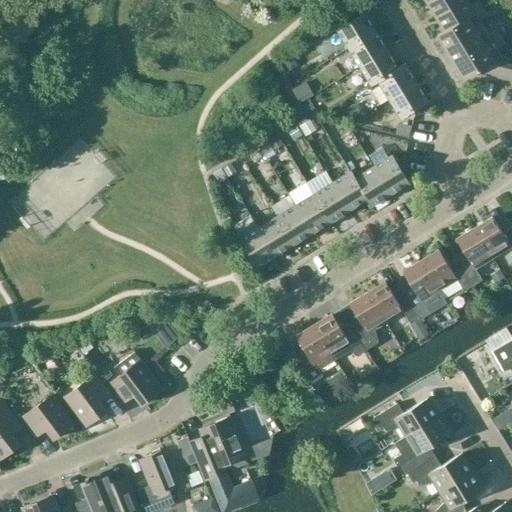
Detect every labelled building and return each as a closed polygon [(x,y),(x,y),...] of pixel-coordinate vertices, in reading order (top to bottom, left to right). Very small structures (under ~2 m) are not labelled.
[(431,0),(427,3),(435,17),(463,0),(431,0)] [(471,6),(466,0),(463,0),(435,17),(444,31),(482,9),(478,2),(471,6)] [(487,16),(482,9),(444,31),(437,36),(446,51),(484,28),(479,20),(487,16)] [(337,29),(348,48),(376,31),(364,12),(337,29)] [(488,35),(484,28),(446,51),(455,65),(500,38),(495,30),(488,35)] [(387,50),(376,31),(348,48),(360,67),(387,50)] [(504,45),(500,38),(455,65),(464,80),(477,72),(507,80),(511,65),(506,64),(497,49),(504,45)] [(398,68),(387,50),(360,67),(371,86),(378,82),(399,69),(398,68)] [(405,64),(398,68),(399,69),(378,82),(389,99),(417,83),(405,64)] [(428,102),(417,83),(389,99),(401,118),(428,102)] [(308,126),(318,120),(312,109),(301,115),(308,126)] [(283,123),(261,133),(266,143),(288,132),(283,123)] [(392,155),(373,167),(390,195),(409,183),(392,155)] [(390,195),(373,167),(355,178),(368,199),(367,199),(371,206),(390,195)] [(351,171),(332,183),(349,211),(367,199),(368,199),(355,178),(351,171)] [(349,211),(332,183),(314,194),(331,222),(349,211)] [(331,222),(314,194),(295,205),(312,233),(331,222)] [(312,233),(295,205),(289,196),(271,207),(277,217),(294,244),(312,233)] [(276,255),(294,244),(277,217),(259,228),(276,255)] [(493,258),(510,247),(511,250),(511,229),(511,227),(502,232),(492,217),(474,228),(493,258)] [(276,255),(259,228),(240,240),(257,267),(276,255)] [(493,258),(474,228),(457,238),(466,254),(457,259),(473,286),(482,280),(475,269),(493,258)] [(439,249),(421,260),(439,290),(457,280),(464,291),(473,286),(457,259),(448,265),(439,249)] [(439,290),(421,260),(403,271),(412,286),(404,292),(419,318),(429,312),(421,301),(439,290)] [(385,281),(367,292),(386,323),(404,312),(406,316),(410,323),(419,318),(404,292),(395,297),(385,281)] [(386,323),(367,292),(350,303),(359,318),(350,324),(366,350),(375,345),(368,333),(386,323)] [(332,314),(314,324),(335,359),(353,349),(357,356),(366,350),(350,324),(341,329),(332,314)] [(169,324),(164,316),(146,320),(157,334),(169,324)] [(335,359),(314,324),(296,335),(305,351),(296,356),(312,383),(323,376),(319,369),(335,359)] [(511,340),(493,352),(505,371),(511,369),(511,340)] [(114,368),(120,375),(111,382),(125,402),(135,395),(142,404),(162,390),(135,352),(114,368)] [(99,401),(108,394),(94,375),(64,397),(86,426),(106,411),(99,401)] [(54,439),(74,424),(52,394),(22,417),(37,436),(47,429),(54,439)] [(405,437),(439,416),(428,398),(403,413),(398,403),(373,418),(380,428),(383,426),(386,431),(399,427),(405,437)] [(1,400),(0,400),(0,459),(20,445),(12,435),(22,428),(1,400)] [(439,416),(405,437),(394,443),(401,455),(393,460),(403,476),(407,474),(431,459),(426,449),(450,434),(439,416)] [(198,461),(198,462),(205,479),(219,474),(216,468),(246,456),(230,417),(200,429),(203,436),(190,441),(196,457),(198,461)] [(188,437),(177,442),(187,465),(198,461),(196,457),(190,441),(188,437)] [(168,488),(177,484),(164,450),(161,451),(160,448),(150,452),(151,455),(140,460),(151,485),(137,490),(146,511),(154,511),(175,504),(168,488)] [(433,482),(439,492),(473,471),(462,453),(437,468),(431,459),(407,474),(413,483),(417,481),(420,486),(433,482)] [(77,464),(65,470),(73,484),(84,478),(77,464)] [(484,489),(473,471),(439,492),(445,501),(435,511),(464,511),(459,504),(484,489)] [(92,511),(139,511),(131,491),(118,496),(109,473),(90,480),(89,478),(85,479),(86,482),(81,484),(92,511)] [(250,473),(213,488),(222,511),(260,496),(250,473)] [(58,511),(52,495),(22,508),(24,511),(58,511)] [(217,511),(212,498),(193,507),(195,511),(217,511)] [(477,511),(475,507),(467,511),(511,511),(506,502),(489,511),(477,511)]
